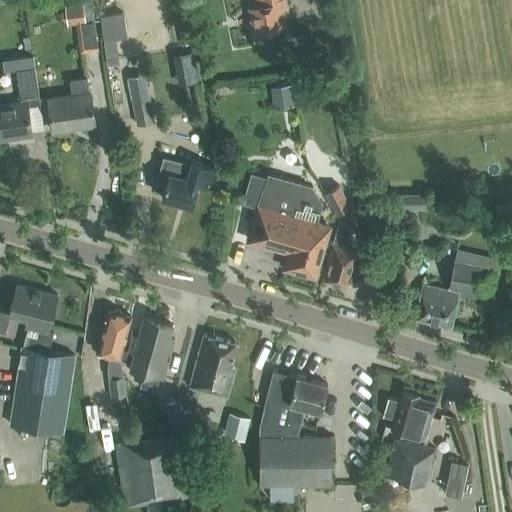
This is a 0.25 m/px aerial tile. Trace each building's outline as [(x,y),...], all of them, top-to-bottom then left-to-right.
[(95,20),(93,2),(91,2),(91,0),(78,0),(79,2),(65,4),(67,24),(75,24),(79,53),(97,50),(93,21),(95,20)] [(285,0),(256,0),(257,0),(258,0),(262,0),(263,4),(248,7),(252,31),(290,24),(285,0)] [(116,37),(126,36),(123,12),(99,15),(102,39),(116,37)] [(181,44),(189,43),(186,29),(178,30),(181,44)] [(102,39),(105,63),(119,61),(116,37),(102,39)] [(39,103),(33,66),(30,49),(20,51),(21,59),(15,60),(16,69),(15,69),(20,101),(0,105),(0,136),(11,134),(12,136),(31,133),(26,106),(39,103)] [(331,84),(329,72),(310,75),(312,87),(331,84)] [(137,125),(153,121),(143,75),(126,79),(137,125)] [(76,128),(96,125),(90,88),(88,88),(85,76),(67,78),(70,94),(46,98),(51,129),(76,125),(76,128)] [(272,101),(293,98),(291,84),(270,87),(272,101)] [(199,182),(203,183),(214,186),(219,169),(194,162),(189,178),(169,172),(161,197),(191,206),(199,182)] [(328,226),(312,220),(292,215),(298,196),(295,195),(299,183),(267,174),(258,203),(257,203),(250,227),(252,227),(248,238),(288,250),(283,266),(302,272),(302,271),(314,274),(328,226)] [(346,249),(353,227),(347,226),(352,210),(339,185),(326,192),(340,219),(333,244),(332,244),(328,260),(330,261),(325,278),(345,284),(355,252),(346,249)] [(427,210),(427,194),(395,193),(395,209),(427,210)] [(487,298),(494,267),(496,257),(459,248),(449,290),(424,283),(416,317),(451,325),(458,292),(487,298)] [(62,433),(73,357),(47,353),(51,333),(45,332),(53,295),(15,286),(8,313),(9,313),(25,317),(22,346),(20,347),(9,423),(62,433)] [(0,331),(4,332),(9,313),(8,313),(0,310),(0,331)] [(129,350),(122,349),(129,318),(122,316),(120,311),(116,310),(110,312),(107,312),(97,352),(109,356),(107,364),(108,378),(110,378),(113,396),(127,394),(124,376),(119,357),(127,359),(129,350)] [(130,367),(143,371),(139,387),(155,391),(159,378),(162,379),(173,339),(168,338),(171,324),(143,317),(138,337),(133,336),(129,350),(134,352),(130,367)] [(229,368),(236,343),(205,334),(190,386),(226,397),(234,369),(229,368)] [(262,488),(332,483),(331,434),(296,435),(304,407),(319,411),(326,384),(274,369),(259,423),(262,488)] [(425,437),(435,403),(418,398),(419,394),(402,389),(391,427),(425,437)] [(186,422),(179,397),(163,402),(171,427),(186,422)] [(240,427),(247,405),(227,400),(221,421),(240,427)] [(123,506),(164,501),(165,511),(184,511),(182,498),(190,497),(181,433),(115,442),(123,506)] [(442,486),(447,464),(431,461),(434,448),(395,439),(387,473),(442,486)] [(453,459),(446,493),(463,497),(470,463),(453,459)] [(364,505),(373,503),(370,495),(362,498),(364,505)]
